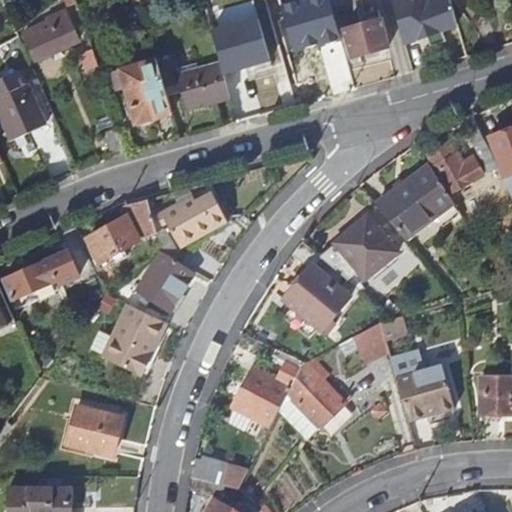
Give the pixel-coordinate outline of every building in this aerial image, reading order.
[(202,0),(208,18),(221,15),(218,0),(202,0)] [(391,0),(404,44),(430,35),(433,46),(449,40),(445,30),(457,25),(449,0),(439,0),(428,4),(426,0),(391,0)] [(389,47),(378,9),(358,15),(361,25),(344,31),(352,58),(389,47)] [(71,23),(28,43),(36,62),(80,42),(71,23)] [(311,40),(324,82),(350,73),(338,33),(311,40)] [(80,55),(86,72),(98,67),(95,58),(93,51),(80,55)] [(179,86),(187,111),(231,98),(221,63),(180,76),(176,59),(157,65),(165,90),(179,86)] [(120,70),(136,125),(171,114),(165,90),(157,65),(156,60),(120,70)] [(46,126),(27,85),(23,86),(17,73),(0,80),(0,116),(2,120),(16,114),(25,136),(46,126)] [(11,142),(25,136),(16,114),(2,120),(11,142)] [(464,118),(490,172),(499,167),(474,114),(464,118)] [(104,134),(112,158),(128,154),(119,128),(104,134)] [(511,130),(489,140),(507,181),(506,182),(511,195),(511,130)] [(452,191),(486,175),(480,162),(465,169),(452,141),(430,152),(436,166),(440,164),(452,191)] [(456,205),(432,167),(380,205),(409,241),(437,219),(445,229),(458,219),(454,214),(459,210),(456,205)] [(182,204),(160,216),(169,230),(171,228),(181,244),(211,228),(214,232),(229,223),(217,197),(201,199),(184,208),(182,204)] [(127,207),(144,240),(158,235),(148,202),(127,207)] [(370,216),(323,256),(350,279),(362,270),(370,279),(401,252),(370,216)] [(129,219),(89,240),(102,264),(113,258),(116,264),(128,258),(125,253),(142,243),(129,219)] [(160,235),(165,255),(183,265),(185,259),(173,239),(168,239),(167,233),(160,235)] [(311,268),(287,299),(326,331),(354,298),(349,293),(356,285),(350,279),(323,256),(306,241),(295,254),(311,268)] [(186,266),(199,273),(216,282),(226,264),(196,249),(186,266)] [(69,254),(5,281),(14,302),(61,282),(63,286),(80,279),(69,254)] [(165,255),(144,294),(178,311),(199,273),(186,266),(183,265),(165,255)] [(0,284),(0,331),(0,332),(18,323),(0,284)] [(130,305),(107,361),(146,376),(169,322),(130,305)] [(382,323),(387,340),(411,333),(406,316),(382,323)] [(25,326),(30,339),(40,335),(47,332),(41,318),(25,326)] [(382,323),(355,338),(359,346),(368,361),(391,354),(387,340),(382,323)] [(30,339),(36,352),(45,349),(40,335),(30,339)] [(337,358),(359,346),(355,338),(333,350),(337,358)] [(393,361),(411,423),(430,418),(428,411),(439,407),(441,415),(457,410),(444,367),(427,372),(422,353),(393,361)] [(291,361),(305,369),(307,364),(293,358),(291,361)] [(317,359),(309,363),(325,379),(331,373),(317,359)] [(255,368),(236,406),(274,427),(276,424),(284,409),(305,369),(291,361),(279,381),(255,368)] [(349,403),(325,379),(309,363),(307,364),(305,369),(284,409),(276,424),(302,451),(314,439),(349,403)] [(511,375),(481,378),(483,414),(511,412),(511,375)] [(69,446),(115,454),(122,417),(75,409),(69,446)] [(192,476),(225,484),(230,464),(205,458),(204,462),(197,459),(192,476)] [(24,511),(85,511),(88,481),(28,475),(24,511)] [(234,511),(215,502),(210,511),(234,511)]
